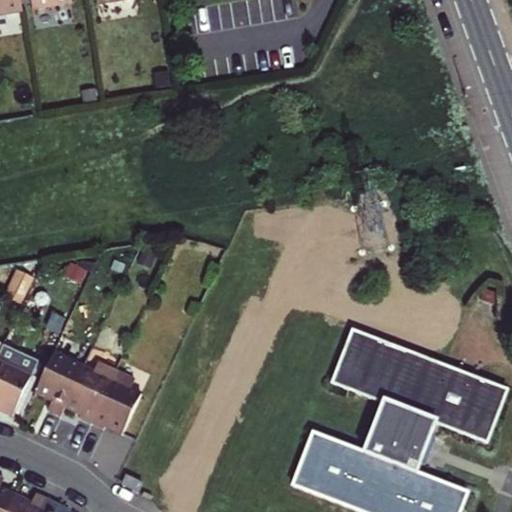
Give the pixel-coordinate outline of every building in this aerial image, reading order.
[(25,307),(35,280),(17,274),(7,301),(25,307)] [(0,334),(8,338),(14,325),(0,318),(0,334)] [(325,511),(459,511),(462,504),(407,482),(420,450),(428,427),(484,449),(505,395),(341,331),(320,385),(373,406),(352,461),(298,440),(277,493),(325,511)] [(0,355),(8,338),(0,334),(0,355)] [(43,354),(8,338),(0,355),(0,395),(4,397),(8,388),(26,396),(43,354)] [(83,373),(54,359),(37,394),(53,401),(47,413),(62,419),(67,407),(83,373)] [(95,378),(83,373),(67,407),(84,415),(82,419),(94,425),(117,376),(99,368),(95,378)] [(128,396),(134,384),(117,376),(94,425),(105,430),(107,425),(123,432),(126,424),(142,431),(153,407),(128,396)] [(146,481),(129,474),(125,482),(136,487),(136,488),(142,490),(146,481)] [(8,482),(0,478),(0,511),(10,511),(17,497),(11,494),(4,490),(8,482)] [(15,485),(8,482),(4,490),(11,494),(15,485)] [(34,505),(38,496),(30,492),(26,501),(34,505)] [(26,501),(17,497),(10,511),(45,511),(50,502),(38,496),(34,505),(26,501)] [(67,511),(69,511),(50,502),(45,511),(67,511)]
